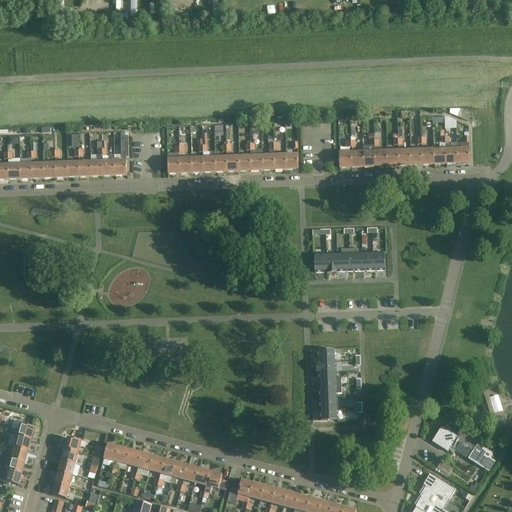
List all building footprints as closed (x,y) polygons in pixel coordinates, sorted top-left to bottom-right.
[(460,112),(457,118),(466,122),(469,116),(460,112)] [(444,138),(444,131),(440,131),(441,139),(440,139),(440,144),(439,144),(439,151),(433,151),(433,165),(445,165),(444,138)] [(363,153),(362,153),(363,168),(375,167),(374,153),(375,153),(375,147),(374,147),(374,140),(374,134),(369,134),(370,147),(369,147),(362,147),(363,153)] [(18,137),(8,138),(8,146),(19,146),(18,137)] [(128,137),(120,137),(120,156),(114,156),(115,177),(127,176),(126,158),(129,158),(128,137)] [(449,138),(444,138),(445,165),(457,164),(456,150),(457,150),(457,144),(449,144),(449,138)] [(269,151),(269,157),(262,157),(263,171),(275,171),(274,156),(274,150),(274,144),(273,139),(270,139),(269,141),(269,144),(268,144),(269,151)] [(187,144),(179,144),(179,154),(187,154),(187,144)] [(469,149),(457,150),(456,150),(457,164),(470,164),(469,149)] [(97,163),(90,163),(90,178),(102,177),(102,163),(101,156),(101,150),(98,150),(98,156),(96,156),(97,163)] [(411,166),(422,166),(422,151),(410,152),(411,166)] [(422,166),(433,165),(433,151),(422,151),(422,166)] [(209,152),(209,159),(203,159),(204,174),(215,173),(215,159),(215,152),(209,152)] [(375,167),(387,167),(386,152),(375,153),(374,153),(375,167)] [(387,167),(399,167),(398,152),(386,152),(387,167)] [(410,152),(398,152),(399,167),(411,166),(410,152)] [(351,168),(363,168),(362,153),(351,154),(351,168)] [(339,169),(351,168),(351,154),(339,154),(339,169)] [(109,156),(109,163),(102,163),(102,177),(115,177),(114,156),(109,156)] [(286,156),(274,156),(275,171),(286,171),(286,156)] [(286,171),(298,170),(298,156),(286,156),(286,171)] [(239,172),(251,172),(250,157),(239,158),(239,172)] [(256,157),(250,157),(251,172),(263,171),(262,157),(256,157)] [(215,173),(227,173),(227,158),(215,159),(215,173)] [(227,173),(239,172),(239,158),(227,158),(227,173)] [(180,174),(192,174),(191,159),(179,160),(180,174)] [(203,159),(191,159),(192,174),(204,174),(203,159)] [(168,175),(180,174),(179,160),(168,160),(168,175)] [(80,178),(90,178),(90,163),(79,164),(80,178)] [(56,179),(68,178),(67,164),(55,165),(56,179)] [(68,178),(80,178),(79,164),(67,164),(68,178)] [(20,180),(32,180),(32,165),(20,166),(20,180)] [(32,180),(44,179),(43,165),(32,165),(32,180)] [(56,179),(55,165),(43,165),(44,179),(56,179)] [(0,180),(9,181),(8,166),(0,166),(0,180)] [(9,181),(20,180),(20,166),(8,166),(9,181)] [(342,255),(337,256),(337,272),(350,272),(349,251),(341,251),(342,255)] [(357,251),(349,251),(350,272),(362,271),(362,255),(357,255),(357,251)] [(383,254),(373,255),(373,271),(384,271),(383,254)] [(373,255),(362,255),(362,271),(373,271),(373,255)] [(326,256),(316,256),(316,273),(326,272),(326,256)] [(337,256),(326,256),(326,272),(326,273),(337,273),(337,272),(337,256)] [(335,352),(318,353),(318,363),(335,363),(335,352)] [(336,374),(335,363),(318,363),(318,374),(319,374),(336,374)] [(336,378),(336,374),(319,374),(319,387),(340,386),(340,378),(336,378)] [(341,393),(340,386),(319,387),(320,399),(337,399),(336,394),(341,393)] [(486,418),(495,416),(488,393),(479,396),(486,418)] [(337,409),(337,399),(320,399),(320,410),(337,409)] [(337,410),(320,410),(321,421),(337,420),(337,410)] [(12,423),(11,428),(18,430),(16,437),(30,440),(33,429),(12,423)] [(432,442),(447,452),(450,448),(483,469),(493,454),(478,445),(483,437),(477,433),(468,427),(466,432),(460,429),(456,436),(442,427),(432,442)] [(13,448),(27,452),(30,440),(16,437),(13,448)] [(79,454),(80,448),(85,449),(87,443),(68,438),(65,450),(79,454)] [(104,459),(115,462),(119,448),(108,445),(104,459)] [(10,459),(24,463),(27,452),(13,448),(10,459)] [(130,451),(119,448),(115,462),(127,465),(130,451)] [(62,461),(76,465),(79,454),(65,450),(62,461)] [(142,454),(130,451),(127,465),(138,468),(142,454)] [(138,468),(136,474),(135,481),(139,482),(141,475),(147,477),(149,471),(150,471),(153,457),(142,454),(138,468)] [(165,460),(153,457),(150,471),(161,474),(165,460)] [(7,471),(21,475),(24,463),(10,459),(7,471)] [(161,474),(172,477),(172,478),(176,464),(165,460),(161,474)] [(59,473),(73,476),(76,465),(62,461),(59,473)] [(447,476),(451,469),(441,462),(437,469),(447,476)] [(188,467),(176,464),(172,478),(172,477),(170,483),(175,485),(177,479),(184,481),(188,467)] [(199,470),(188,467),(184,481),(195,484),(199,470)] [(94,480),(97,471),(90,469),(88,478),(94,480)] [(199,470),(195,484),(206,486),(209,472),(199,470)] [(21,475),(7,471),(4,482),(18,486),(21,475)] [(205,492),(204,492),(202,499),(203,499),(202,503),(205,504),(207,499),(208,500),(209,494),(210,494),(212,488),(218,490),(222,476),(209,472),(206,486),(207,487),(205,492)] [(55,484),(70,488),(73,476),(59,473),(55,484)] [(426,487),(449,501),(455,491),(430,475),(423,485),(426,487)] [(231,488),(229,497),(227,503),(235,505),(236,501),(243,503),(242,509),(246,510),(248,504),(250,498),(249,498),(253,484),(241,481),(239,491),(231,488)] [(70,488),(55,484),(52,496),(67,499),(70,488)] [(249,498),(250,498),(261,501),(264,487),(253,484),(249,498)] [(264,487),(261,501),(272,504),(276,490),(264,487)] [(443,511),(443,510),(449,501),(426,487),(424,490),(423,489),(419,494),(421,495),(420,497),(421,497),(443,511)] [(139,491),(132,489),(131,496),(137,498),(139,491)] [(272,504),(270,510),(275,511),(276,505),(283,507),(287,493),(276,490),(272,504)] [(299,496),(287,493),(283,507),(295,510),(299,496)] [(294,511),(306,511),(310,499),(299,496),(295,510),(294,511)] [(419,500),(418,500),(415,505),(416,506),(415,507),(416,508),(423,511),(444,511),(445,511),(443,510),(443,511),(421,497),(419,500)] [(306,511),(318,511),(322,502),(310,499),(306,511)] [(55,501),(51,511),(61,511),(63,503),(55,501)] [(87,502),(85,509),(94,511),(96,505),(89,503),(87,502)] [(136,502),(133,511),(149,511),(151,506),(136,502)] [(331,511),(333,505),(322,502),(318,511),(331,511)]
